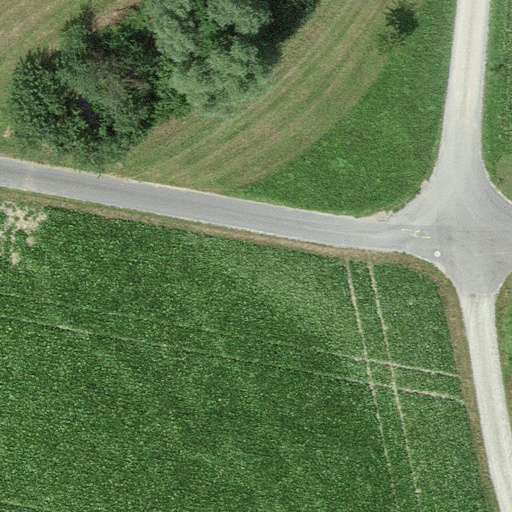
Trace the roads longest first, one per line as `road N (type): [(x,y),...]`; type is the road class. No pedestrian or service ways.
road 1 (track): [(0,172),(337,232),(465,243)]
road 2 (track): [(465,243),(472,0)]
road 3 (track): [(511,476),(465,243)]
